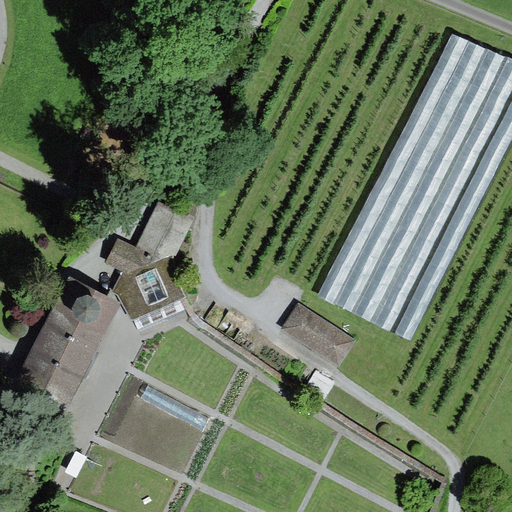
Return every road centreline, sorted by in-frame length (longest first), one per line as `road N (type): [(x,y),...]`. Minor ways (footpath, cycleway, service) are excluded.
road 1 (track): [(268,0),(248,32),(217,126),(207,277),(270,335),(446,455),(457,481),(452,511)]
road 2 (track): [(0,348),(30,401),(23,511)]
